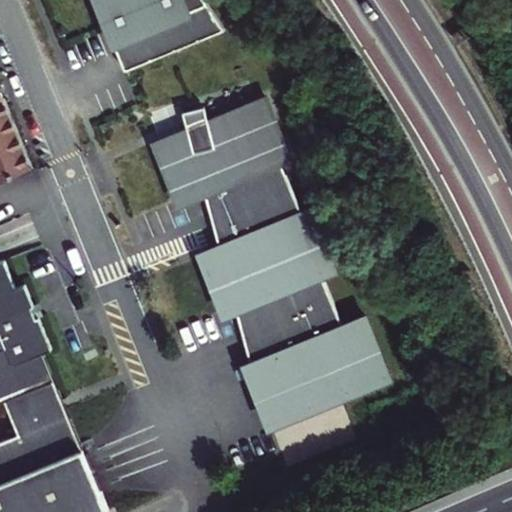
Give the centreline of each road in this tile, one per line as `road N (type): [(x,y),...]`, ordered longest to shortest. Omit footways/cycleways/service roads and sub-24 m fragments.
road 1 (primary): [(358,0),(511,275)]
road 2 (primary): [(511,189),(406,0)]
